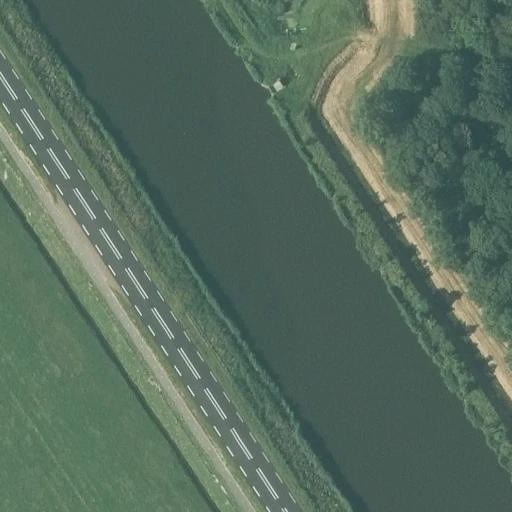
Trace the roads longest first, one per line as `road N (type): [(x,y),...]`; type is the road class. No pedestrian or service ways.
road 1 (primary): [(283,511),(0,79)]
road 2 (track): [(216,0),(242,42),(265,58),(368,39),(511,72)]
